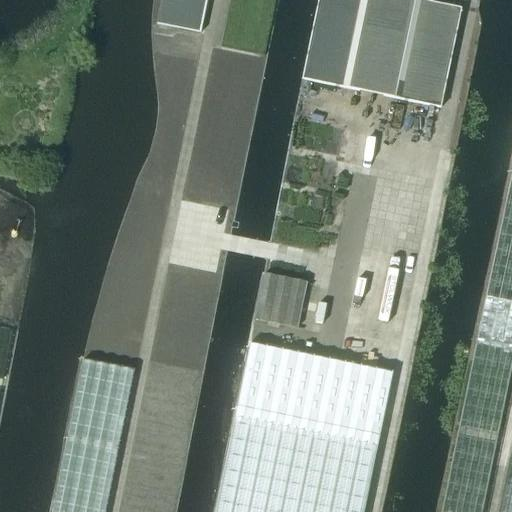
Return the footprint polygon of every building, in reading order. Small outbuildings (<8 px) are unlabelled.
[(160,0),(155,26),(200,34),(206,0),(160,0)] [(411,0),(319,0),(303,81),(440,109),(461,10),(411,0)] [(511,173),(440,511),(481,511),(511,365),(511,173)] [(263,276),(254,321),(287,327),(296,282),(263,276)] [(363,511),(391,374),(249,345),(214,511),(363,511)] [(104,511),(133,371),(82,361),(51,511),(104,511)] [(511,511),(511,447),(498,511),(511,511)]
